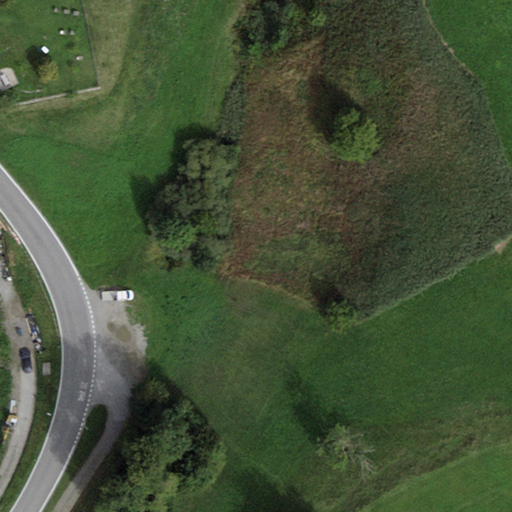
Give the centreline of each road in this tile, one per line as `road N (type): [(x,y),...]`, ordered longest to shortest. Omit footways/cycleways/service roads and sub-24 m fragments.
road 1 (tertiary): [(24,511),(63,439),(79,377),(78,327),(40,239),(0,187)]
road 2 (track): [(63,511),(122,405),(79,377)]
road 3 (track): [(0,484),(25,412),(18,329)]
